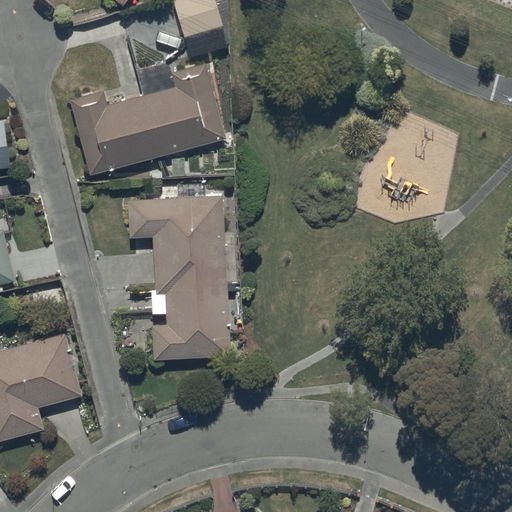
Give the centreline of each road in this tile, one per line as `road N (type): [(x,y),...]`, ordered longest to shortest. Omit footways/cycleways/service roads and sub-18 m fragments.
road 1 (residential): [(125,459),(16,13)]
road 2 (residential): [(125,459),(196,439),(286,429),(422,470),(511,509)]
